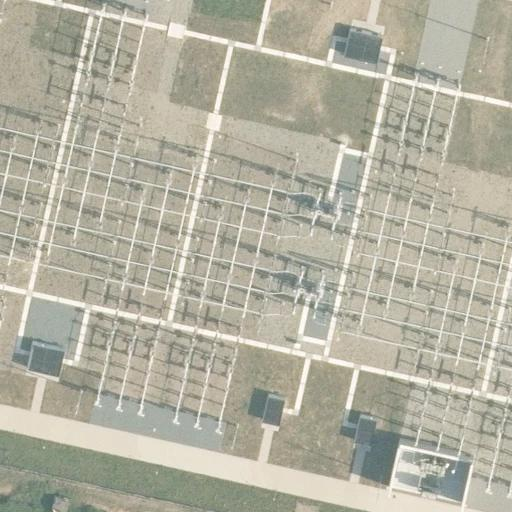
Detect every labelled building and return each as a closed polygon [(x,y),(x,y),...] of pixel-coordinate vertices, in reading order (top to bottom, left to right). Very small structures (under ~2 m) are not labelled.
[(363,0),(362,4),(386,9),(387,0),(363,0)] [(349,28),(344,53),(360,57),(365,32),(349,28)] [(365,32),(360,57),(376,61),(376,60),(382,35),(365,32)] [(31,341),(26,366),(42,370),(47,345),(31,341)] [(47,345),(42,370),(58,373),(63,349),(47,345)] [(267,394),(262,419),(278,423),(284,397),(267,394)] [(354,438),(354,440),(370,443),(376,418),(359,414),(354,438)] [(398,436),(388,485),(463,501),(473,451),(398,436)]
